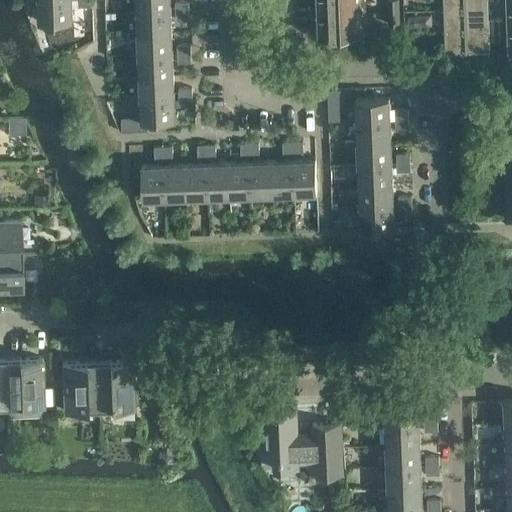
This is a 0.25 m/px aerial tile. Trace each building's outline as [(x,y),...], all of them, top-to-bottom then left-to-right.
[(72,0),(37,0),(38,20),(73,19),(72,0)] [(170,0),(136,0),(137,11),(171,9),(170,0)] [(188,0),(187,0),(176,0),(176,9),(189,9),(188,0)] [(358,0),(318,0),(319,14),(359,13),(358,0)] [(387,0),(388,11),(399,10),(398,0),(387,0)] [(445,0),(446,8),(488,7),(488,0),(445,0)] [(488,7),(446,8),(447,30),(504,28),(503,15),(489,16),(488,7)] [(171,9),(137,11),(138,33),(172,31),(171,9)] [(189,9),(176,9),(176,18),(190,18),(189,9)] [(399,10),(388,11),(388,23),(399,23),(399,10)] [(359,13),(319,14),(320,36),(360,34),(359,13)] [(504,28),(447,30),(448,52),(490,50),(489,39),(504,38),(504,28)] [(172,31),(138,33),(139,54),(173,53),(172,31)] [(191,43),(177,44),(178,53),(191,52),(191,43)] [(191,52),(178,53),(178,61),(191,61),(191,52)] [(173,53),(139,54),(140,76),(174,75),(173,53)] [(174,75),(140,76),(141,98),(175,96),(174,75)] [(192,86),(179,87),(179,96),(193,95),(192,86)] [(342,104),(342,87),(327,88),(328,104),(339,104),(342,104)] [(193,95),(179,96),(180,105),(193,104),(193,95)] [(175,96),(141,98),(142,120),(176,118),(175,96)] [(390,96),(356,97),(357,119),(391,117),(390,96)] [(408,108),(395,109),(395,118),(409,117),(408,108)] [(391,117),(357,119),(357,141),(391,139),(391,117)] [(409,117),(395,118),(396,127),(409,126),(409,117)] [(391,139),(357,141),(358,162),(392,161),(391,139)] [(293,140),(283,140),(283,153),(294,152),(293,140)] [(303,140),(293,140),(294,152),(304,152),(303,140)] [(259,141),(250,142),(251,155),(259,155),(259,141)] [(250,142),(241,142),(242,155),(251,155),(250,142)] [(207,143),(198,143),(198,157),(207,156),(207,143)] [(216,143),(207,143),(207,156),(216,156),(216,143)] [(172,144),(164,145),(164,158),(173,158),(172,144)] [(164,145),(155,145),(155,158),(164,158),(164,145)] [(410,152),(397,152),(397,161),(410,160),(410,152)] [(316,157),(294,158),(295,192),(317,191),(316,157)] [(294,158),(272,159),(274,193),(295,192),(294,158)] [(272,159),(251,160),(252,194),(274,193),(272,159)] [(229,160),(207,161),(208,195),(230,195),(229,160)] [(251,160),(229,160),(230,195),(252,194),(251,160)] [(410,160),(397,161),(397,170),(411,169),(410,160)] [(207,161),(185,162),(187,196),(208,195),(207,161)] [(392,161),(358,162),(359,184),(393,183),(392,161)] [(185,162),(164,163),(165,197),(187,196),(185,162)] [(165,197),(164,163),(142,164),(143,198),(165,197)] [(393,183),(359,184),(360,206),(394,205),(393,183)] [(48,195),(35,195),(35,206),(48,205),(48,195)] [(412,195),(398,195),(399,204),(412,204),(412,195)] [(412,204),(399,204),(399,213),(412,213),(412,204)] [(394,205),(360,206),(361,228),(395,227),(394,205)] [(0,218),(0,253),(22,253),(21,218),(0,218)] [(22,253),(0,253),(0,288),(23,288),(22,253)] [(42,356),(7,358),(9,406),(44,404),(42,356)] [(0,405),(9,406),(7,358),(0,357),(0,405)] [(132,359),(97,360),(99,408),(134,407),(132,359)] [(99,408),(97,360),(62,362),(64,410),(99,408)] [(385,400),(386,423),(420,421),(419,399),(385,400)] [(296,409),(252,411),(253,426),(265,425),(266,458),(277,458),(277,467),(275,467),(275,468),(298,467),(298,461),(305,461),(304,432),(295,433),(294,426),(297,426),(296,409)] [(438,412),(425,412),(425,421),(438,420),(438,412)] [(438,420),(425,421),(425,430),(439,429),(438,420)] [(313,432),(304,432),(305,461),(310,461),(311,474),(343,473),(341,421),(331,421),(327,426),(322,422),(313,422),(313,432)] [(420,421),(386,423),(387,444),(421,443),(420,421)] [(421,443),(387,444),(388,466),(422,464),(421,443)] [(439,455),(426,455),(426,464),(440,464),(439,455)] [(422,464),(388,466),(388,487),(422,486),(422,464)] [(440,464),(426,464),(427,473),(440,473),(440,464)] [(422,486),(388,487),(389,509),(423,508),(422,486)] [(441,498),(428,499),(428,508),(441,507),(441,498)]
